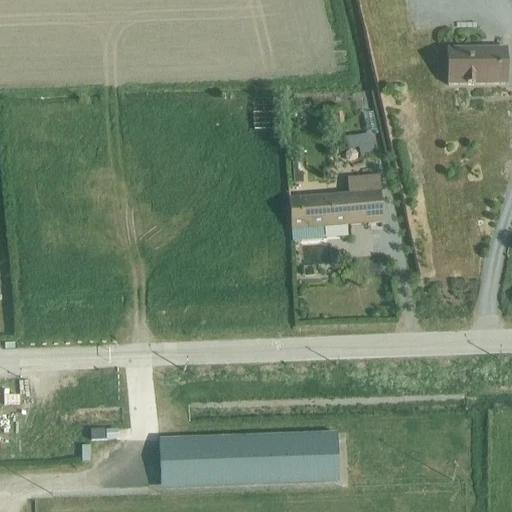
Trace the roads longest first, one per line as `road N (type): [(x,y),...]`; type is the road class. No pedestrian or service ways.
road 1 (tertiary): [(511,340),(0,359)]
road 2 (unknown): [(132,354),(137,449),(128,469),(118,477),(0,490)]
